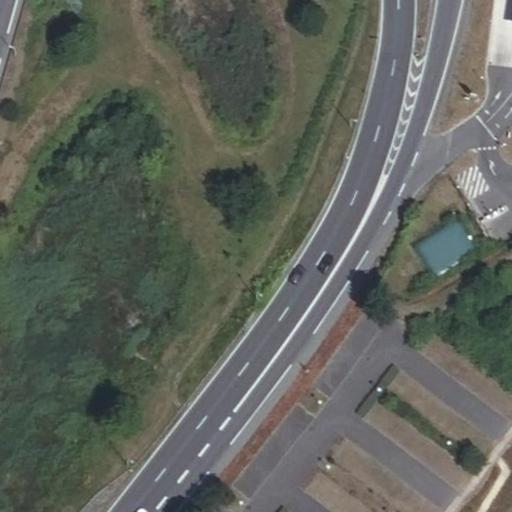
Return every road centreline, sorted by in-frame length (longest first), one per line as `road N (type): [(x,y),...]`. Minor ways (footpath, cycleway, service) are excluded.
road 1 (trunk): [(226,412),(304,332),(362,246),(416,133),(450,0)]
road 2 (trunk): [(226,412),(354,197),(391,81),(400,0)]
road 3 (trunk): [(146,511),(226,412)]
